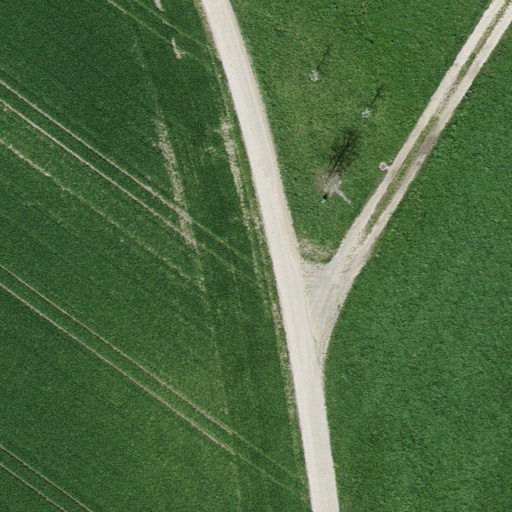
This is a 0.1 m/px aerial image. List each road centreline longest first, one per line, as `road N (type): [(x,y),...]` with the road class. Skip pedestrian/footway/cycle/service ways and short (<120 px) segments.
road 1 (track): [(324,511),(275,215),(214,0)]
road 2 (track): [(298,334),(509,0)]
